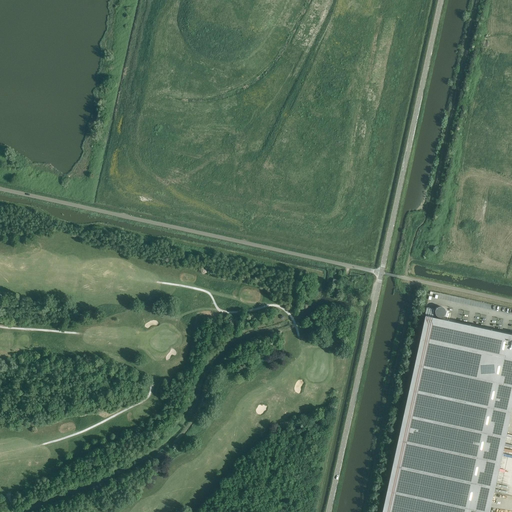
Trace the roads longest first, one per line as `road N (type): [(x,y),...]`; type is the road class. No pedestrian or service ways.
road 1 (unclassified): [(381,273),(0,189)]
road 2 (tertiary): [(381,273),(441,0)]
road 3 (tertiary): [(328,511),(381,273)]
